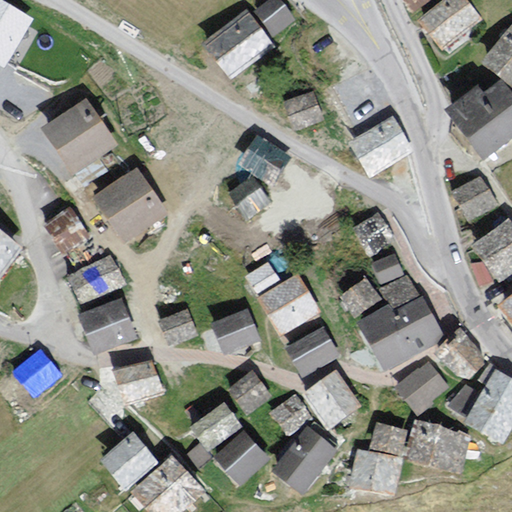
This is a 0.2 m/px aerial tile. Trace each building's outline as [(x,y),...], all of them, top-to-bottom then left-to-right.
[(269,0),(255,11),(272,33),(293,17),(280,0),(269,0)] [(409,0),(416,8),(426,0),(409,0)] [(440,47),(478,18),(463,0),(449,0),(421,22),(440,47)] [(30,19),(0,1),(0,60),(5,63),(30,19)] [(248,13),(206,44),(230,75),(271,44),(248,13)] [(511,31),(488,61),(511,80),(511,31)] [(476,89),(448,110),(483,156),(511,133),(511,98),(501,84),(483,98),(476,89)] [(307,93),(277,104),(287,132),(317,121),(307,93)] [(84,99),(43,126),(70,168),(112,141),(84,99)] [(392,117),(351,140),(369,172),(410,149),(392,117)] [(320,170),(284,186),(298,216),(333,199),(320,170)] [(135,172),(98,196),(125,238),(146,224),(162,213),(135,172)] [(275,200),(251,173),(229,193),(253,219),(275,200)] [(479,178),(447,194),(461,222),(493,206),(479,178)] [(66,205),(43,223),(65,250),(88,232),(66,205)] [(378,215),(349,230),(364,256),(392,241),(378,215)] [(511,231),(503,219),(464,246),(489,282),(511,266),(511,231)] [(0,278),(22,247),(0,230),(0,278)] [(394,255),(372,265),(379,283),(401,273),(394,255)] [(109,259),(70,277),(81,302),(120,284),(109,259)] [(263,260),(239,275),(254,300),(279,285),(263,260)] [(254,300),(276,336),(315,314),(294,277),(279,285),(254,300)] [(416,295),(406,277),(383,290),(393,308),(416,295)] [(379,298),(367,281),(342,298),(354,315),(379,298)] [(511,322),(511,297),(500,306),(511,322)] [(389,309),(362,323),(385,368),(442,334),(421,298),(392,314),(389,309)] [(120,303),(83,316),(95,347),(131,334),(120,303)] [(186,309),(157,319),(166,344),(195,333),(186,309)] [(246,310),(209,326),(220,352),(257,335),(246,310)] [(334,352),(321,330),(290,348),(303,370),(334,352)] [(461,375),(480,355),(456,333),(437,353),(461,375)] [(41,348),(7,373),(27,400),(60,375),(41,348)] [(396,385),(415,410),(449,385),(430,360),(396,385)] [(151,364),(115,374),(123,400),(159,390),(151,364)] [(511,420),(511,381),(492,371),(477,394),(465,386),(445,407),(499,441),(511,420)] [(337,372),(307,392),(329,425),(359,405),(337,372)] [(253,374),(231,391),(246,411),(268,395),(253,374)] [(310,419),(296,397),(275,410),(290,432),(310,419)] [(208,449),(239,426),(224,406),(193,429),(208,449)] [(460,469),(469,430),(413,417),(404,457),(460,469)] [(401,430),(376,422),(370,445),(394,453),(401,430)] [(333,448),(304,427),(272,472),(300,493),(333,448)] [(159,468),(130,433),(100,457),(129,493),(159,468)] [(244,433),(216,458),(238,482),(266,457),(244,433)] [(400,459),(357,448),(348,486),(391,497),(400,459)] [(183,511),(206,492),(173,455),(159,468),(129,493),(147,511),(183,511)]
